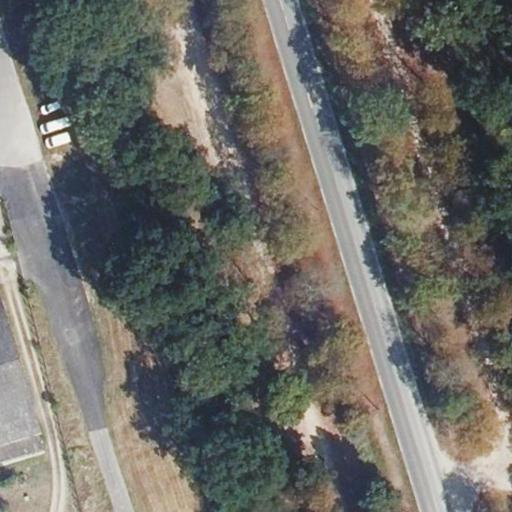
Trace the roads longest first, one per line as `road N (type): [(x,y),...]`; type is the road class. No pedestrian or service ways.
road 1 (secondary): [(284,0),(445,511)]
road 2 (track): [(346,511),(188,0)]
road 3 (track): [(374,0),(511,458)]
